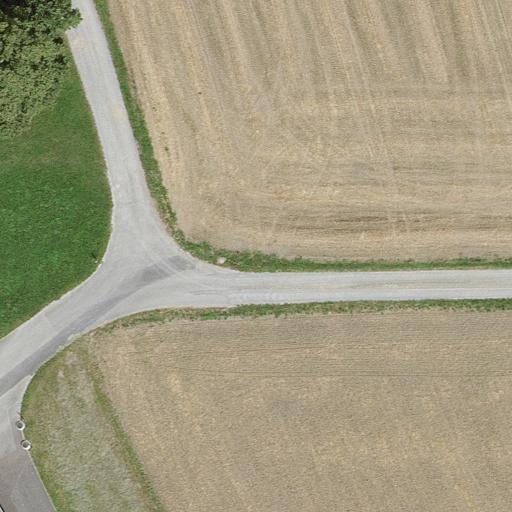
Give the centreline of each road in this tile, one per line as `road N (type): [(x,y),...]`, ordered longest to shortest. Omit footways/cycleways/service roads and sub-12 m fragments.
road 1 (track): [(511,280),(151,279),(71,0)]
road 2 (residential): [(0,372),(47,331),(151,279)]
